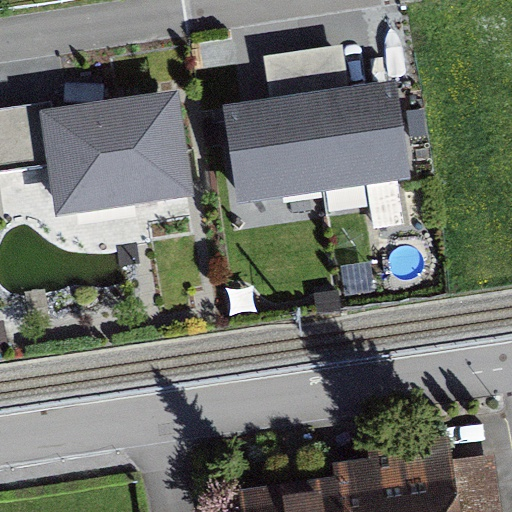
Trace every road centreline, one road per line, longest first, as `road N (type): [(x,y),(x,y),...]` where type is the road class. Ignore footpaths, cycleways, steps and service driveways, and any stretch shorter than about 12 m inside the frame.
road 1 (residential): [(511,372),(0,443)]
road 2 (residential): [(0,38),(234,0)]
